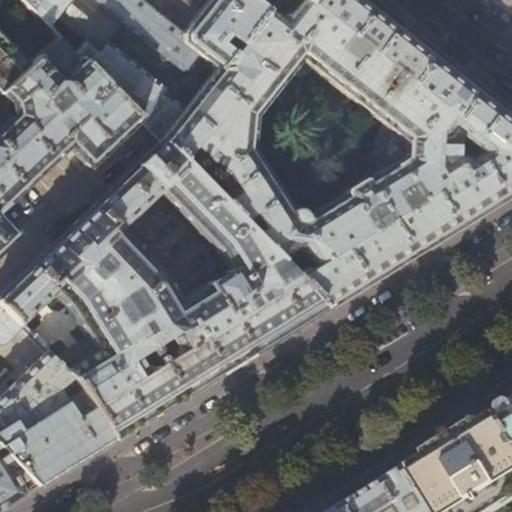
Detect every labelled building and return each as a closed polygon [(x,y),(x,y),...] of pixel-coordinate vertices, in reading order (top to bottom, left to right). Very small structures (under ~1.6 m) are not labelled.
[(21,0),(0,0),(0,92),(58,39),(59,38),(49,28),(21,0)] [(21,0),(49,28),(70,0),(21,0)] [(70,0),(49,28),(59,38),(58,39),(137,120),(157,141),(183,109),(164,94),(166,92),(107,43),(122,24),(182,72),(187,71),(198,57),(214,70),(228,52),(219,45),(224,36),(234,44),(263,9),(250,0),(70,0)] [(213,197),(322,310),(410,254),(361,183),(360,182),(359,181),(357,182),(341,191),(341,195),(304,218),(299,209),(298,209),(297,208),(296,208),(295,207),(294,207),(293,207),(289,210),(247,150),(251,117),(297,58),(356,105),(405,36),(359,0),(358,0),(295,0),(296,1),(283,17),(280,16),(278,16),(276,16),(274,18),(263,9),(234,44),(243,51),(237,59),(228,52),(214,70),(183,109),(157,141),(159,142),(179,163),(185,157),(215,179),(222,192),(213,197)] [(405,36),(356,105),(386,130),(385,132),(382,138),(380,142),(379,152),(380,159),(383,166),(384,168),(361,183),(410,254),(434,239),(511,191),(511,121),(482,98),(405,36)] [(0,209),(66,147),(86,169),(137,120),(58,39),(0,92),(0,96),(8,106),(12,116),(0,127),(0,250),(15,236),(0,219),(0,209)] [(213,197),(179,163),(159,142),(92,206),(116,231),(157,193),(215,252),(227,270),(176,302),(220,372),(238,361),(322,310),(213,197)] [(160,276),(116,231),(92,206),(0,293),(0,309),(20,329),(60,286),(72,295),(103,346),(63,371),(75,386),(110,441),(149,416),(208,379),(220,372),(176,302),(160,276)] [(6,343),(20,329),(0,309),(0,345),(2,345),(3,344),(5,345),(6,343)] [(0,394),(0,452),(36,487),(71,465),(110,441),(75,386),(63,371),(43,349),(0,394)] [(511,403),(500,411),(511,430),(511,403)] [(472,428),(410,466),(438,511),(484,511),(511,495),(511,430),(500,411),(479,423),(472,428)] [(0,509),(36,487),(0,452),(0,509)] [(336,511),(438,511),(410,466),(374,489),(336,511)]
